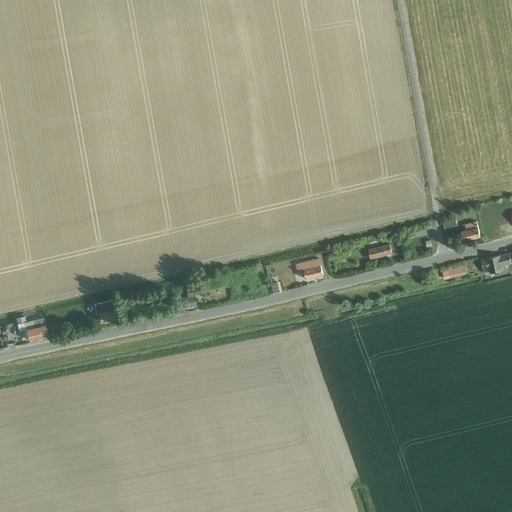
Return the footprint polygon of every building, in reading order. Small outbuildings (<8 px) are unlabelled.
[(441,222),(443,228),(456,225),(454,218),(441,222)] [(460,231),(463,241),(479,237),(476,221),(462,225),(464,231),(460,231)] [(367,250),(369,259),(391,254),(389,245),(367,250)] [(480,260),(484,274),(511,267),(509,253),(499,255),(486,258),(480,260)] [(309,263),(302,264),(303,270),(306,279),(322,275),(318,260),(309,263)] [(447,269),(448,274),(464,271),(463,265),(447,269)] [(184,297),(186,307),(196,305),(193,285),(186,286),(188,297),(184,297)] [(113,300),(95,304),(98,314),(99,313),(101,323),(117,319),(113,303),(113,300)] [(25,314),(15,316),(16,320),(17,323),(26,320),(26,317),(25,314)] [(26,323),(30,341),(48,336),(44,318),(26,323)]
